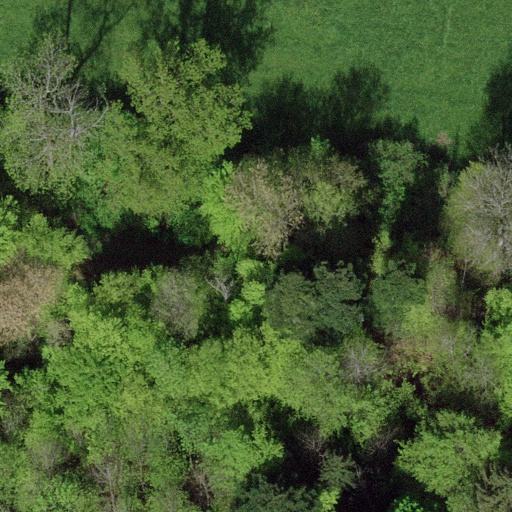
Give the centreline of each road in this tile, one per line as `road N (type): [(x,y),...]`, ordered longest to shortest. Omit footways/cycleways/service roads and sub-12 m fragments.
road 1 (track): [(403,356),(356,307),(0,247)]
road 2 (track): [(356,307),(511,292)]
road 3 (track): [(511,426),(449,408),(403,356)]
